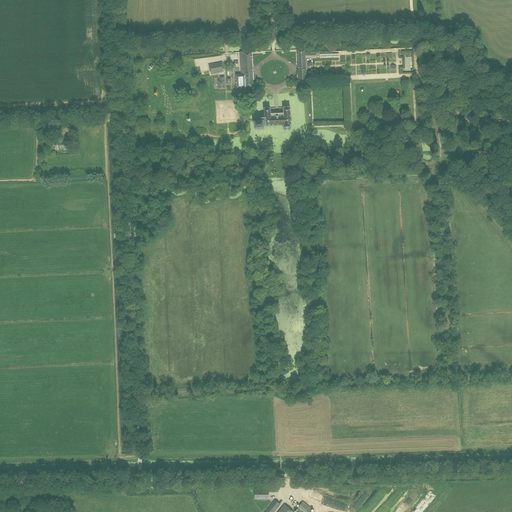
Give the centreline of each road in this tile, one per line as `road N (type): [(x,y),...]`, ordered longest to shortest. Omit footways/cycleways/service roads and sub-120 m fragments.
road 1 (track): [(0,484),(511,469)]
road 2 (track): [(137,394),(122,48)]
road 3 (track): [(437,162),(427,43),(412,32)]
